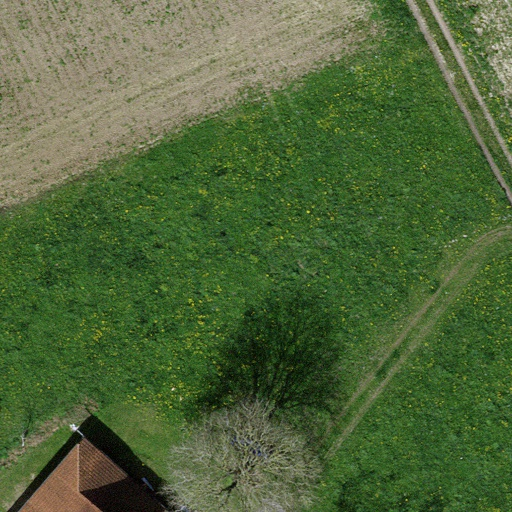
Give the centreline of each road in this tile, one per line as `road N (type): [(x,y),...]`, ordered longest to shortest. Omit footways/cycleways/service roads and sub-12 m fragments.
road 1 (track): [(511,203),(279,511)]
road 2 (track): [(511,192),(412,0)]
